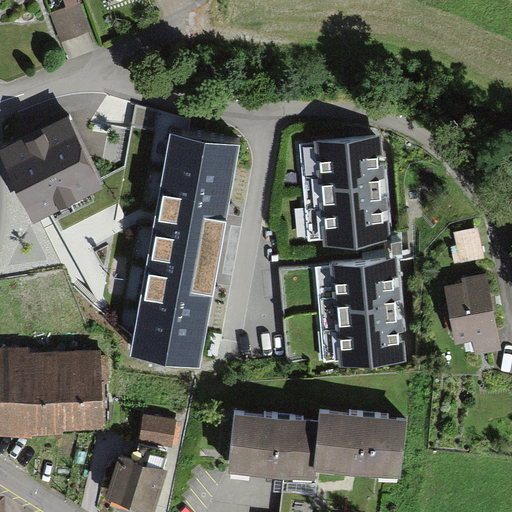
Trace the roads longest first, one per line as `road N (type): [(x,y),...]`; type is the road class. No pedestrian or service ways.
road 1 (residential): [(233,333),(265,155),(264,110),(123,83),(93,63)]
road 2 (residential): [(93,63),(210,13)]
